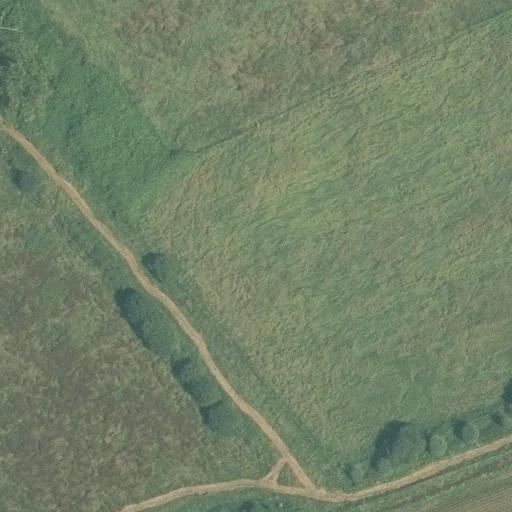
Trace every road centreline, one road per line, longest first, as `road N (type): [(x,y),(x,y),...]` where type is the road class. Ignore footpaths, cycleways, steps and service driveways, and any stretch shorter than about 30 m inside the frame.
road 1 (track): [(0,117),(292,475)]
road 2 (track): [(511,440),(343,503),(313,500),(292,475)]
road 3 (track): [(292,475),(170,511)]
